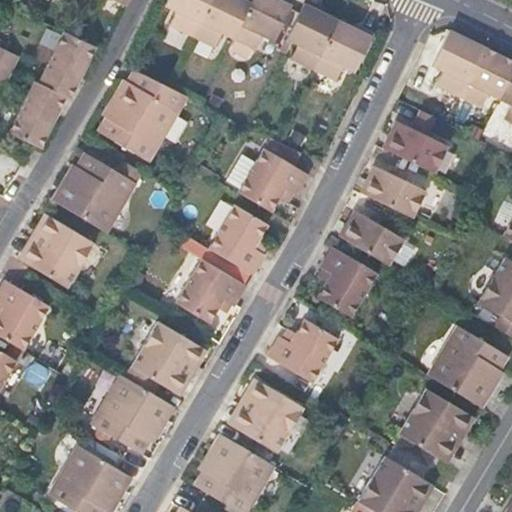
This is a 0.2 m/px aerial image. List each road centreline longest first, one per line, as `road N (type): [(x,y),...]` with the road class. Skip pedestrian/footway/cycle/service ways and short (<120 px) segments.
road 1 (residential): [(143,511),(280,288),(411,0)]
road 2 (residential): [(143,0),(0,254)]
